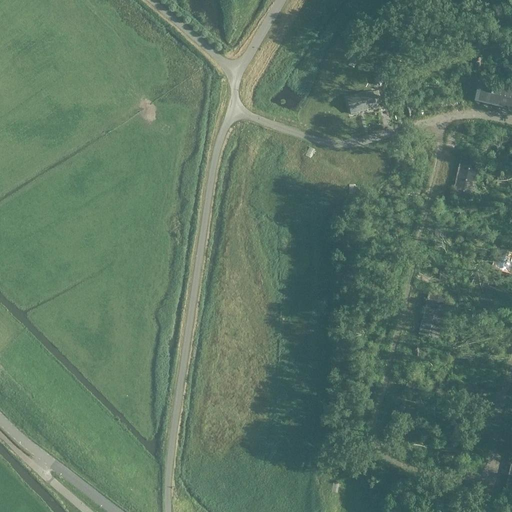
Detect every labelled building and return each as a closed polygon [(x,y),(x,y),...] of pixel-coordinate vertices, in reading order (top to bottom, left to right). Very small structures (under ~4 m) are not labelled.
[(425,12),(423,10),(424,9),(419,4),(413,11),(418,16),(422,12),(424,14),(425,12)] [(358,61),(357,61),(357,59),(351,57),(348,66),(354,68),(356,63),(359,64),(360,62),(359,62),(358,61)] [(511,110),(511,90),(479,83),(475,102),(480,103),(490,106),(500,108),(510,110),(511,110)] [(351,115),(376,108),(376,105),(381,104),(378,92),(373,94),(372,93),(347,100),(351,115)] [(318,151),(315,150),(315,149),(309,146),(306,155),(312,158),(314,153),(317,154),(318,151)] [(501,173),(502,170),(505,172),(506,169),(503,168),(507,159),(510,160),(511,158),(508,157),(509,154),(499,150),(491,169),(501,173)] [(451,200),(471,204),(480,165),(461,160),(460,165),(457,176),(456,180),(455,186),(453,195),(451,200)] [(358,187),(355,187),(355,186),(349,186),(349,195),(355,195),(355,190),(358,190),(358,187)] [(511,254),(501,252),(497,271),(511,274),(511,254)] [(364,290),(361,289),(361,288),(355,287),(354,296),(360,297),(361,292),(364,292),(364,290)] [(418,336),(438,341),(447,301),(428,297),(427,302),(424,312),(422,322),(420,332),(418,336)] [(465,351),(462,351),(462,347),(455,347),(455,357),(461,357),(461,353),(464,353),(465,351)] [(407,384),(405,393),(417,396),(419,387),(407,384)] [(482,397),(483,392),(464,387),(459,407),(479,411),(480,406),(482,397)] [(357,391),(354,391),(354,389),(348,388),(346,397),(353,399),(353,393),(356,394),(357,391)] [(457,467),(458,465),(461,466),(461,463),(458,463),(460,453),(463,453),(464,451),(461,450),(461,448),(451,446),(447,465),(457,467)] [(503,500),(511,502),(511,460),(511,466),(508,476),(506,486),(504,495),(503,500)] [(342,484),(339,484),(339,482),(333,482),(332,491),(339,492),(339,486),(342,487),(342,484)]
